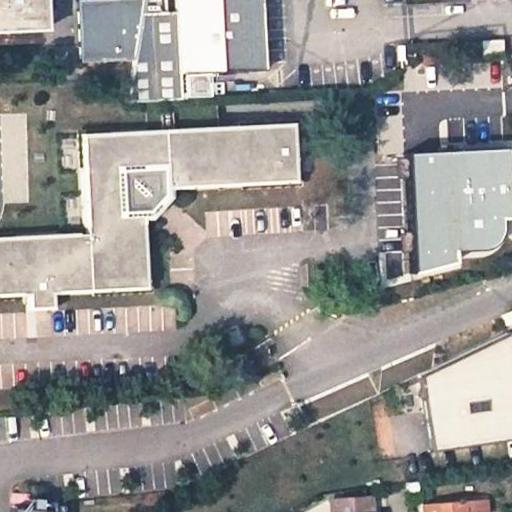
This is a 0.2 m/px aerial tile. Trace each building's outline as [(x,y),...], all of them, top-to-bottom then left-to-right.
[(43,0),(0,0),(0,32),(45,31),(43,0)] [(91,0),(77,1),(80,62),(134,59),(141,13),(143,0),(91,0)] [(180,74),(264,70),(260,0),(175,0),(176,11),(141,13),(134,59),(127,103),(181,100),(180,74)] [(503,56),(503,40),(480,41),(481,51),(482,59),(503,56)] [(463,42),(464,53),(481,51),(480,41),(463,42)] [(147,130),(79,134),(83,226),(85,226),(86,233),(77,234),(77,232),(0,236),(0,297),(26,296),(54,294),(145,289),(143,216),(149,216),(166,197),(166,189),(295,184),(292,123),(218,127),(216,104),(146,108),(147,130)] [(506,146),(409,150),(413,266),(450,256),(450,241),(455,244),(465,245),(476,244),(486,244),(492,241),(499,235),(502,229),(503,222),(502,216),(502,212),(509,211),(506,146)] [(26,296),(26,311),(32,313),(50,312),(54,307),(54,294),(26,296)] [(511,436),(511,358),(423,372),(435,448),(511,436)] [(422,413),(394,416),(396,450),(425,448),(422,413)] [(485,511),(484,499),(423,505),(423,511),(485,511)] [(1,511),(50,511),(51,507),(2,503),(1,511)]
